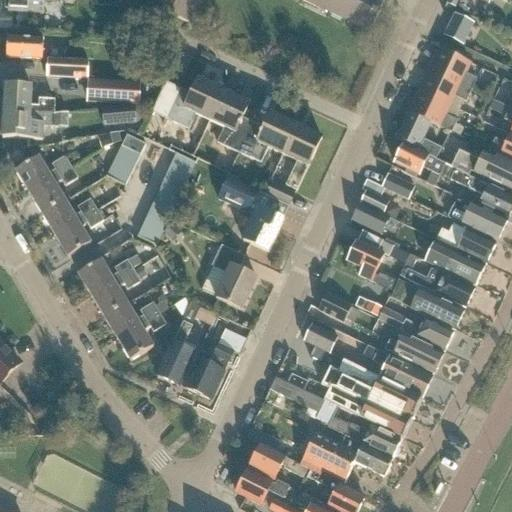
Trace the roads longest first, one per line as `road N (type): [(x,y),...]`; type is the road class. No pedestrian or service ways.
road 1 (residential): [(197,503),(428,0)]
road 2 (residential): [(197,503),(101,397),(2,241)]
road 3 (tertiary): [(451,511),(511,394)]
